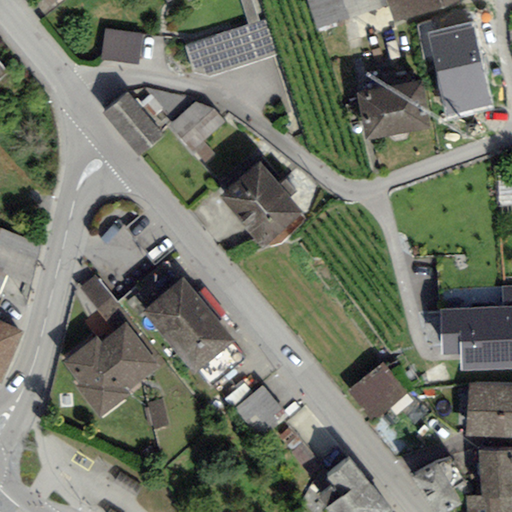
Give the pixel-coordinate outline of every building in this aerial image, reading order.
[(388,0),(307,0),(316,28),(390,4),(388,0)] [(462,0),(388,0),(390,4),(396,22),(462,0)] [(471,22),(426,32),(446,116),(491,106),(471,22)] [(142,31),(105,27),(101,58),(138,63),(142,31)] [(0,85),(9,78),(0,67),(0,85)] [(420,79),(388,85),(357,92),(366,140),(397,133),(429,127),(420,79)] [(125,92),(102,113),(139,157),(162,137),(125,92)] [(204,98),(169,128),(193,155),(227,124),(204,98)] [(259,160),(218,196),(258,247),(302,211),(259,160)] [(43,246),(0,227),(0,289),(4,278),(32,289),(43,246)] [(179,277),(139,311),(193,375),(233,340),(179,277)] [(511,307),(440,311),(443,357),(459,356),(461,370),(511,369),(511,307)] [(161,366),(126,317),(62,363),(97,412),(161,366)] [(0,385),(24,332),(0,322),(0,385)] [(403,391),(382,366),(352,391),(373,416),(403,391)] [(511,438),(511,384),(467,384),(465,436),(511,438)] [(289,418),(264,388),(236,412),(262,442),(289,418)] [(511,498),(511,449),(478,452),(481,495),(481,500),(511,498)] [(457,473),(446,455),(417,473),(439,509),(459,497),(448,479),(457,473)] [(378,511),(387,505),(349,459),(331,474),(337,481),(323,493),(338,511),(378,511)] [(466,511),(511,511),(511,508),(511,498),(481,500),(481,495),(466,496),(466,511)]
